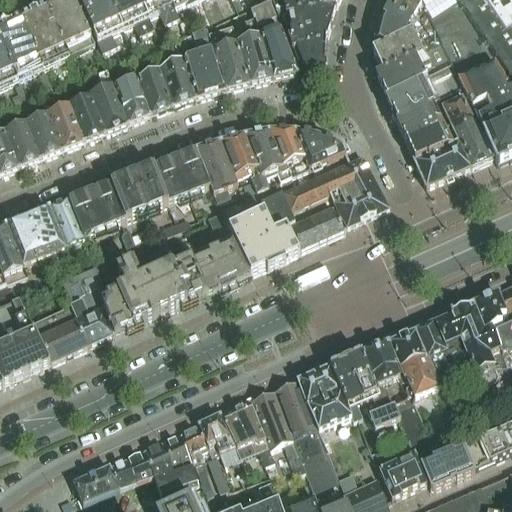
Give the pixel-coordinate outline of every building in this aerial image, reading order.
[(112,42),(122,37),(104,0),(74,0),(97,49),(102,61),(117,55),(112,42)] [(134,0),(104,0),(122,37),(133,32),(138,44),(152,38),(134,0)] [(179,26),(174,14),(166,0),(134,0),(152,38),(154,37),(149,25),(159,20),(164,32),(179,26)] [(166,0),(174,14),(197,4),(195,0),(166,0)] [(336,15),(342,0),(265,0),(268,6),(271,5),(279,22),(287,21),(294,21),(336,15)] [(387,13),(429,30),(414,0),(393,0),(393,1),(387,13)] [(511,91),(457,10),(473,0),(414,0),(429,30),(440,51),(451,74),(463,97),(497,172),(511,165),(511,91)] [(503,42),(474,0),(473,0),(457,10),(511,91),(511,44),(509,39),(503,42)] [(511,0),(474,0),(503,42),(509,39),(511,36),(511,0)] [(94,53),(70,1),(61,5),(61,6),(45,14),(67,65),(94,53)] [(251,18),(253,26),(273,87),(299,81),(281,36),(276,26),(270,9),(251,18)] [(380,54),(429,30),(387,13),(380,27),(374,49),(380,54)] [(67,65),(45,14),(19,26),(43,76),(67,65)] [(292,57),(297,55),(325,59),(326,45),(327,43),(336,15),(294,21),(296,33),(292,33),(290,40),(291,43),(287,45),(292,57)] [(43,76),(19,26),(11,29),(11,28),(0,33),(0,50),(17,88),(43,76)] [(247,40),(235,43),(250,92),(273,87),(253,26),(244,29),(247,40)] [(378,81),(440,51),(429,30),(380,54),(372,57),(372,58),(378,70),(374,72),(378,81)] [(233,34),(207,43),(226,98),(250,92),(235,43),(233,34)] [(196,106),(226,98),(207,43),(205,36),(194,38),(199,58),(190,60),(186,45),(177,47),(196,106)] [(158,74),(160,80),(173,114),(196,106),(177,47),(160,51),(166,72),(158,74)] [(0,96),(17,88),(0,50),(0,96)] [(376,82),(386,105),(451,74),(440,51),(378,81),(376,82)] [(324,73),(325,59),(297,55),(306,81),(319,78),(324,73)] [(159,119),(173,114),(160,80),(158,74),(153,60),(131,67),(150,122),(159,119)] [(117,96),(117,97),(130,131),(150,122),(131,67),(120,71),(128,92),(117,96)] [(71,68),(66,70),(71,82),(76,80),(71,68)] [(396,128),(432,111),(438,108),(463,97),(451,74),(386,105),(396,128)] [(107,140),(130,131),(117,97),(117,96),(114,97),(108,79),(100,82),(106,99),(93,103),(107,140)] [(71,112),(85,149),(107,140),(93,103),(92,104),(86,88),(77,91),(83,107),(71,112)] [(18,101),(12,103),(18,117),(29,112),(20,91),(15,92),(18,101)] [(441,114),(438,108),(432,111),(444,134),(452,152),(457,149),(471,176),(492,167),(463,104),(441,114)] [(444,134),(432,111),(396,128),(406,150),(444,134)] [(64,158),(85,149),(71,112),(49,119),(64,158)] [(64,158),(49,119),(28,127),(28,129),(42,167),(64,158)] [(28,129),(6,137),(21,175),(42,167),(28,129)] [(452,152),(444,134),(406,150),(414,168),(452,152)] [(0,183),(21,175),(6,137),(0,139),(0,183)] [(311,175),(309,176),(295,138),(293,138),(287,137),(269,138),(284,174),(286,173),(287,177),(289,176),(292,185),(311,176),(311,175)] [(263,138),(245,142),(261,182),(263,181),(269,194),(270,194),(267,186),(277,182),(280,190),(292,185),(289,176),(287,177),(286,173),(284,174),(269,138),(263,138)] [(311,175),(346,160),(343,153),(328,147),(312,142),(295,138),(309,176),(311,175)] [(235,185),(236,188),(243,185),(253,212),(261,209),(258,200),(270,196),(270,194),(269,194),(263,181),(261,182),(245,142),(220,149),(235,185)] [(236,188),(235,185),(220,149),(195,157),(210,195),(213,203),(238,194),(236,188)] [(426,195),(471,176),(457,149),(452,152),(414,168),(426,195)] [(153,174),(168,211),(210,195),(195,157),(153,174)] [(389,215),(362,165),(351,171),(315,186),(314,185),(282,200),(291,220),(292,220),(330,204),(347,234),(389,215)] [(168,211),(153,174),(110,191),(125,228),(168,211)] [(110,191),(69,207),(84,244),(125,228),(110,191)] [(251,282),(300,260),(287,232),(296,228),(292,220),(291,220),(282,200),(262,209),(266,219),(228,235),(251,282)] [(84,244),(69,207),(50,214),(67,256),(86,248),(84,244)] [(7,232),(24,273),(67,256),(50,214),(7,232)] [(296,228),(287,232),(300,260),(345,240),(343,236),(332,214),(296,228)] [(219,247),(167,270),(186,311),(251,282),(228,235),(221,220),(209,225),(219,247)] [(190,233),(187,225),(164,235),(167,243),(190,233)] [(0,277),(3,283),(24,273),(7,232),(0,234),(0,277)] [(133,262),(150,255),(147,245),(136,250),(129,235),(123,238),(122,243),(128,260),(133,262)] [(92,276),(114,343),(161,322),(153,304),(160,301),(168,319),(186,311),(167,270),(163,260),(168,258),(165,249),(153,254),(156,262),(151,264),(156,277),(140,283),(135,270),(122,274),(118,264),(114,261),(94,269),(96,275),(92,276)] [(0,295),(29,284),(24,273),(3,283),(0,277),(0,295)] [(72,315),(89,355),(114,343),(92,276),(61,287),(72,315)] [(511,293),(498,300),(511,325),(511,324),(511,293)] [(485,337),(511,325),(498,300),(473,311),(485,337)] [(0,387),(3,394),(50,372),(33,332),(23,305),(14,308),(0,313),(0,387)] [(511,324),(511,325),(485,337),(473,311),(434,329),(446,356),(460,350),(470,373),(478,398),(496,391),(499,385),(496,378),(509,373),(504,360),(506,359),(509,361),(511,359),(511,324)] [(33,332),(50,372),(89,355),(72,315),(33,332)] [(446,356),(434,329),(416,338),(440,394),(444,402),(448,400),(442,386),(470,373),(460,350),(446,356)] [(416,338),(390,349),(398,367),(396,368),(398,371),(396,373),(400,385),(408,406),(404,407),(394,411),(401,426),(406,439),(409,447),(414,459),(422,474),(423,474),(434,469),(431,463),(436,461),(413,408),(414,404),(440,394),(416,338)] [(388,350),(362,360),(370,379),(384,415),(393,411),(386,391),(400,385),(396,373),(398,371),(396,368),(388,350)] [(362,361),(330,375),(352,424),(353,428),(362,425),(358,415),(374,407),(376,411),(367,415),(369,421),(375,436),(401,426),(394,411),(393,411),(384,415),(370,379),(362,361)] [(352,424),(330,375),(298,388),(324,448),(328,446),(323,436),(352,424)] [(277,398),(272,400),(292,441),(302,470),(306,479),(313,499),(320,496),(339,488),(329,460),(324,448),(298,388),(277,398)] [(292,441),(272,400),(250,409),(270,458),(284,452),(292,474),(296,483),(306,479),(302,470),(292,441)] [(274,468),(270,458),(250,409),(221,423),(238,456),(249,451),(253,462),(259,459),(264,472),(274,468)] [(242,466),(238,456),(221,423),(199,433),(209,455),(212,463),(219,461),(225,473),(242,466)] [(511,432),(501,438),(462,453),(473,477),(474,479),(511,461),(511,432)] [(201,458),(209,455),(199,433),(180,442),(191,463),(192,469),(193,472),(205,468),(201,458)] [(401,440),(395,446),(397,452),(409,447),(406,439),(401,440)] [(191,463),(180,442),(160,451),(171,477),(192,469),(191,463)] [(154,484),(161,502),(161,503),(199,490),(193,472),(192,469),(171,477),(160,451),(143,459),(153,484),(154,484)] [(424,477),(422,478),(427,491),(430,498),(430,497),(431,498),(432,498),(451,490),(451,489),(455,487),(456,488),(474,480),(474,479),(473,477),(462,453),(450,458),(453,466),(446,469),(443,470),(442,469),(439,470),(438,467),(434,469),(423,474),(424,477)] [(388,466),(384,456),(375,459),(380,469),(388,466)] [(136,490),(153,484),(143,459),(126,467),(136,490)] [(414,459),(378,475),(392,507),(427,491),(422,478),(414,459)] [(208,467),(219,498),(228,495),(217,464),(208,467)] [(118,497),(136,490),(126,467),(108,475),(118,497)] [(101,504),(118,497),(108,475),(92,482),(101,504)] [(206,477),(201,478),(209,503),(214,501),(206,477)] [(83,511),(101,504),(92,482),(74,490),(83,511)] [(351,482),(339,487),(345,502),(345,503),(358,498),(351,482)] [(489,511),(485,501),(508,492),(505,484),(439,511),(489,511)] [(271,490),(260,494),(265,507),(276,502),(271,490)] [(358,498),(345,503),(348,511),(388,511),(379,490),(358,498)] [(345,502),(319,511),(348,511),(345,503),(345,502)]
